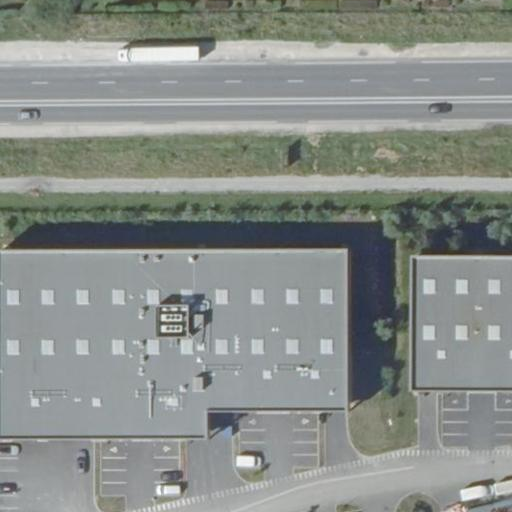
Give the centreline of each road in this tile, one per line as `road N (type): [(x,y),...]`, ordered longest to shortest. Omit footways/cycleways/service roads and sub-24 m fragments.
road 1 (primary): [(0,117),(511,112)]
road 2 (primary): [(511,80),(0,84)]
